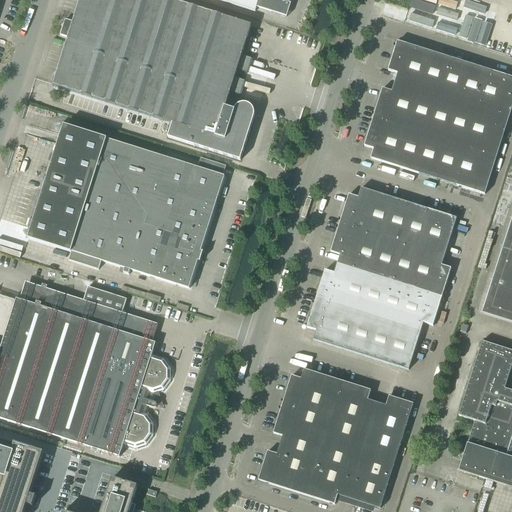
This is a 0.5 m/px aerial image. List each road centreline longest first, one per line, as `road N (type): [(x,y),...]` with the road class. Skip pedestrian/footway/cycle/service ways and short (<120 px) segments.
road 1 (unclassified): [(203,511),(367,0)]
road 2 (unclassified): [(0,125),(41,0)]
